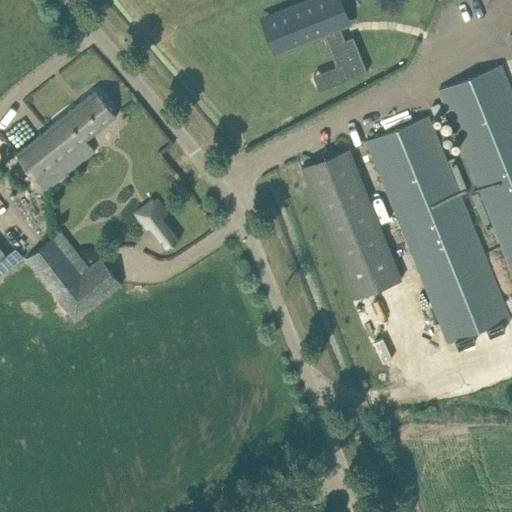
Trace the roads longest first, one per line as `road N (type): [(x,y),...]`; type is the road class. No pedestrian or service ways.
road 1 (unclassified): [(359,511),(243,225),(211,173),(68,0)]
road 2 (unknown): [(211,173),(420,77),(473,26),(511,6)]
